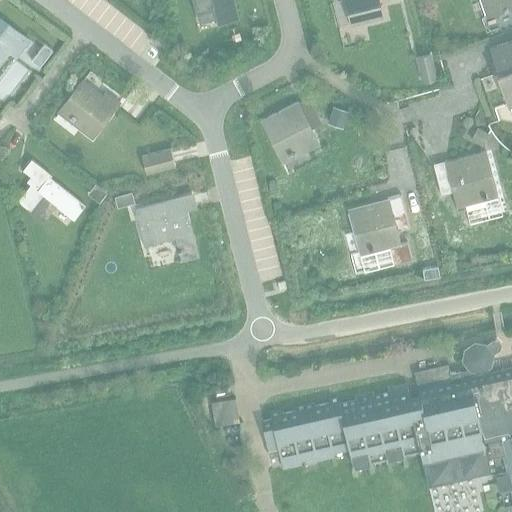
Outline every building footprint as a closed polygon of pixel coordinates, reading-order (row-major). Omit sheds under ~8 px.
[(218,24),(239,19),(234,0),(193,0),(196,11),(214,7),(218,24)] [(379,0),(345,0),(352,26),(385,18),(379,0)] [(511,0),(481,0),(487,17),(511,8),(511,0)] [(0,63),(12,47),(19,53),(28,41),(0,18),(0,63)] [(511,41),(491,49),(499,74),(497,75),(503,90),(504,90),(510,105),(511,104),(511,41)] [(45,43),(31,60),(40,67),(53,50),(45,43)] [(418,58),(424,83),(437,80),(431,55),(418,58)] [(92,136),(119,103),(107,93),(101,100),(81,84),(62,108),(82,124),(80,126),(92,136)] [(309,150),(319,144),(299,104),(262,122),(281,160),(307,147),(309,150)] [(147,173),(175,166),(171,149),(142,156),(147,173)] [(453,192),(456,207),(469,203),(468,199),(495,192),(485,152),(434,165),(441,195),(453,192)] [(75,218),(85,205),(51,177),(52,175),(32,159),(23,170),(35,179),(18,200),(31,210),(29,211),(43,222),(57,204),(75,218)] [(387,199),(348,209),(359,251),(389,244),(394,264),(412,259),(407,242),(401,243),(397,231),(410,227),(401,194),(387,198),(387,199)] [(135,209),(140,229),(145,246),(176,238),(182,261),(199,257),(187,210),(170,214),(167,201),(135,209)] [(438,265),(422,268),(424,278),(440,276),(438,265)] [(511,367),(492,372),(496,368),(497,356),(503,351),(505,346),(503,342),(496,342),(490,346),(477,344),(467,350),(465,363),(473,373),(480,375),(419,389),(419,387),(340,405),(339,400),(271,415),(273,421),(262,423),(270,458),(280,456),(283,470),(350,454),(353,467),(420,452),(422,462),(490,446),(504,507),(511,505),(511,367)]
